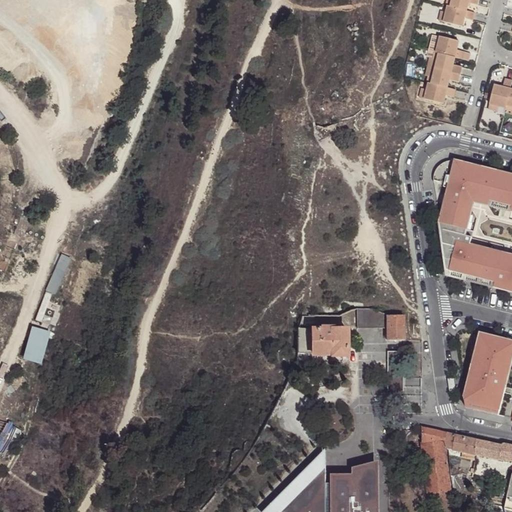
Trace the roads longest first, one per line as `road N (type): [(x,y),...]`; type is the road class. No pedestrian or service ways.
road 1 (track): [(80,511),(127,414),(156,303),(275,0)]
road 2 (track): [(174,0),(115,166),(101,192),(72,199),(0,377)]
road 3 (residential): [(511,154),(447,139),(417,156),(413,176),(434,304)]
road 4 (track): [(72,199),(0,91)]
road 5 (residential): [(434,304),(448,409),(459,422)]
